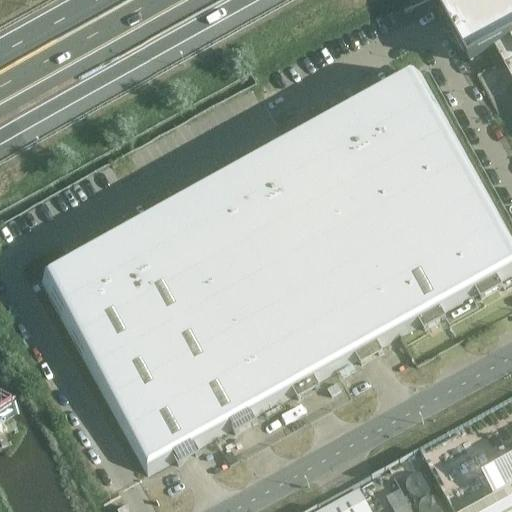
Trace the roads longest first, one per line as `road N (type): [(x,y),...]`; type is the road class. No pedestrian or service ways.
road 1 (unclassified): [(511,357),(233,511)]
road 2 (motorway): [(0,136),(244,0)]
